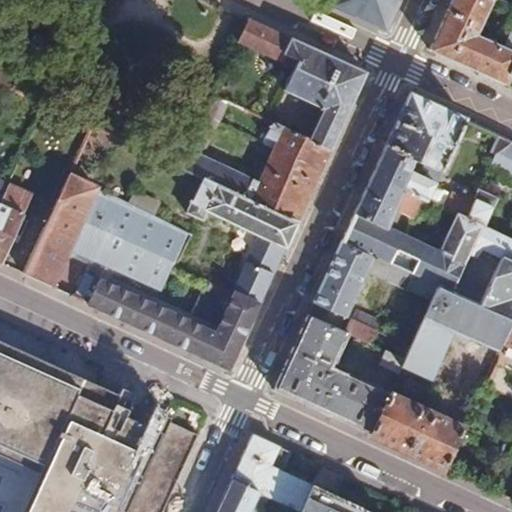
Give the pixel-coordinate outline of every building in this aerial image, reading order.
[(398,0),(340,0),(338,6),(386,29),(398,0)] [(492,0),(453,0),(431,49),(485,74),(511,86),(511,33),(505,45),(478,33),(492,0)] [(366,72),(248,18),(238,40),(282,61),(285,53),(298,60),(284,89),(324,108),(310,138),(331,148),(352,104),(366,72)] [(0,81),(9,86),(19,62),(0,52),(0,81)] [(396,119),(385,144),(415,157),(425,162),(443,170),(466,118),(409,92),(396,119)] [(317,178),(331,148),(310,138),(271,120),(261,140),(273,146),(257,179),(201,153),(216,119),(204,113),(180,166),(202,176),(298,221),(317,178)] [(511,178),(511,139),(504,136),(489,169),(511,178)] [(371,174),(358,202),(382,214),(379,222),(386,225),(394,209),(411,216),(420,197),(429,201),(443,170),(425,162),(422,167),(429,170),(426,176),(410,168),(415,157),(385,144),(371,174)] [(94,187),(68,175),(54,204),(22,272),(49,285),(94,187)] [(280,258),(298,221),(202,176),(187,209),(202,217),(206,207),(270,237),(250,281),(238,276),(232,290),(260,303),(280,258)] [(0,258),(30,194),(5,183),(0,194),(0,258)] [(157,288),(185,228),(97,186),(70,247),(105,263),(157,288)] [(478,248),(500,258),(511,263),(511,262),(511,238),(483,225),(497,196),(480,188),(474,202),(467,218),(455,213),(438,249),(460,260),(466,250),(471,252),(476,251),(478,248)] [(443,207),(455,213),(467,218),(474,202),(451,191),(443,207)] [(414,273),(437,283),(479,303),(492,274),(460,260),(438,249),(386,225),(379,222),(382,214),(358,202),(350,221),(341,240),(414,273)] [(407,288),(414,273),(341,240),(324,278),(313,302),(344,316),(358,284),(364,287),(367,280),(361,277),(365,269),(407,288)] [(492,274),(479,303),(511,318),(511,262),(511,263),(500,258),(492,274)] [(250,324),(260,303),(232,290),(227,287),(223,285),(219,294),(228,299),(213,332),(98,277),(86,304),(229,370),(250,324)] [(511,318),(479,303),(437,283),(403,357),(399,367),(429,380),(453,328),(500,349),(503,342),(507,333),(511,321),(511,318)] [(355,308),(344,331),(349,333),(370,342),(376,330),(387,335),(391,325),(355,308)] [(325,414),(368,434),(387,394),(388,391),(346,372),(345,375),(332,369),(349,333),(344,331),(307,314),(273,389),(325,414)] [(511,321),(507,333),(503,342),(511,346),(511,321)] [(162,511),(197,437),(166,422),(164,421),(97,390),(0,345),(0,450),(40,469),(21,511),(162,511)] [(399,367),(403,357),(386,349),(379,364),(396,372),(399,367)] [(407,452),(445,469),(463,429),(387,394),(368,434),(407,452)] [(297,511),(299,511),(311,487),(281,473),(291,452),(285,449),(252,434),(231,481),(259,494),(297,511)] [(259,494),(231,481),(216,511),(258,511),(252,509),(259,494)] [(365,511),(336,498),(330,495),(319,490),(311,487),(299,511),(365,511)]
